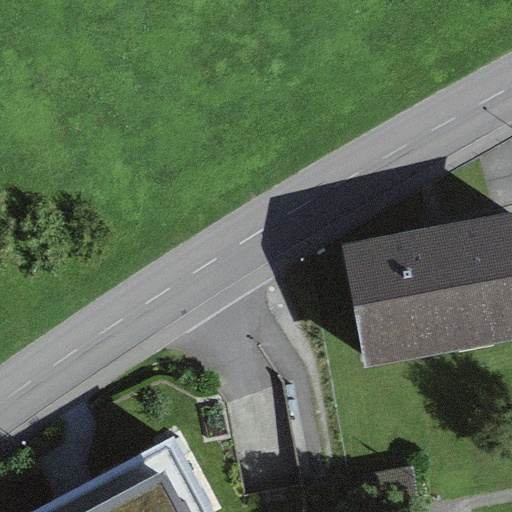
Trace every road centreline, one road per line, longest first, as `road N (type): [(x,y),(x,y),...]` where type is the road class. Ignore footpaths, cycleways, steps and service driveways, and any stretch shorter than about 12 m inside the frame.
road 1 (unclassified): [(0,407),(168,286),(511,85)]
road 2 (unknown): [(263,228),(318,511)]
